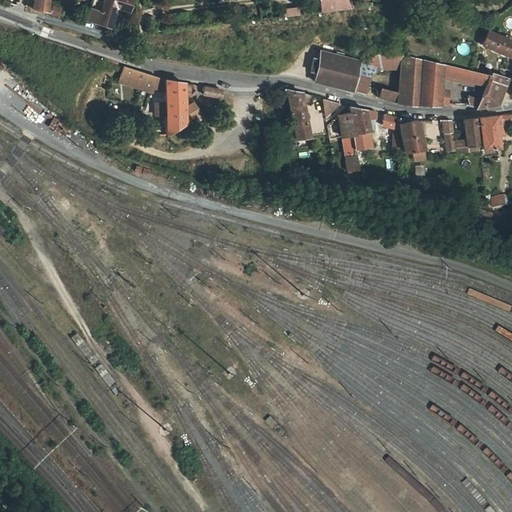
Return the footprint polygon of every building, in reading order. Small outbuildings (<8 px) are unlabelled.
[(46,10),(47,0),(35,0),(34,7),(46,10)] [(126,10),(128,0),(102,0),(102,2),(94,0),(92,0),(87,20),(93,21),(98,23),(108,26),(114,5),(126,10)] [(348,0),(319,0),(321,12),(349,9),(348,0)] [(51,11),(61,14),(62,8),(52,5),(51,11)] [(298,6),(285,8),(286,16),(299,14),(298,6)] [(508,56),(511,41),(511,40),(492,32),(487,31),(482,43),(508,56)] [(315,80),(351,90),(357,63),(357,61),(345,58),(346,53),(337,50),(336,56),(322,52),(315,80)] [(357,63),(370,74),(384,68),(401,68),(402,55),(380,55),(357,63)] [(398,102),(416,104),(420,59),(402,55),(401,68),(399,92),(398,102)] [(416,104),(437,104),(437,96),(439,78),(478,87),(475,97),(468,94),(467,98),(468,103),(469,105),(470,106),(472,106),(475,106),(494,103),(497,100),(506,77),(489,71),(488,75),(477,72),(470,71),(420,59),(416,104)] [(470,71),(477,72),(480,60),(475,59),(470,71)] [(370,74),(357,63),(351,90),(366,94),(370,74)] [(139,69),(125,65),(120,79),(152,90),(154,85),(157,76),(139,69)] [(165,78),(157,76),(154,85),(165,90),(165,78)] [(166,134),(184,123),(197,115),(192,104),(184,107),(183,82),(165,78),(165,90),(166,134)] [(204,86),(203,97),(223,97),(223,87),(204,86)] [(398,102),(399,92),(382,89),(380,97),(398,102)] [(300,90),(287,90),(295,138),(308,136),(301,97),(309,97),(309,92),(304,90),(300,90)] [(437,96),(437,104),(449,104),(449,98),(437,96)] [(364,107),(351,107),(351,110),(351,111),(352,113),(353,118),(355,132),(356,147),(368,145),(370,146),(365,120),(365,113),(375,110),(364,107)] [(351,111),(338,113),(339,119),(353,118),(352,113),(351,111)] [(395,116),(386,113),(382,124),(397,128),(395,116)] [(485,116),(479,117),(482,149),(497,147),(494,115),(485,116)] [(475,117),(463,119),(465,135),(454,137),(455,153),(467,152),(466,146),(477,145),(475,117)] [(353,118),(339,119),(341,134),(355,132),(353,118)] [(417,119),(398,123),(404,158),(411,157),(412,160),(425,157),(417,119)] [(453,120),(442,120),(443,137),(454,135),(453,120)] [(424,122),(425,138),(440,138),(439,121),(424,122)] [(356,147),(355,147),(356,154),(356,156),(369,154),(368,145),(356,147)] [(356,154),(344,155),(346,167),(349,167),(350,170),(359,170),(356,156),(356,154)] [(511,201),(510,194),(494,197),(495,207),(511,204),(511,201)]
